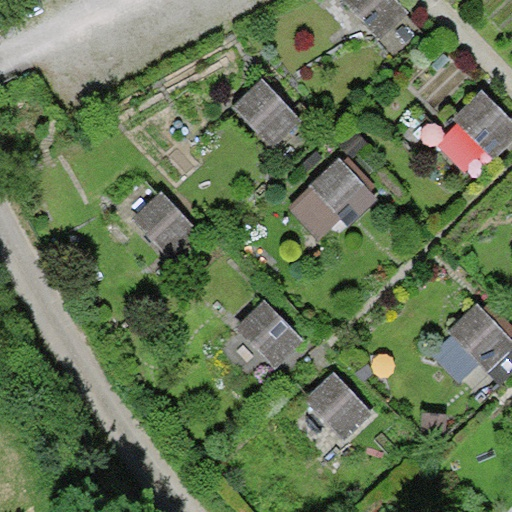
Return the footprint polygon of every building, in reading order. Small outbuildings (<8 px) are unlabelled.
[(394,0),(342,0),(376,38),(406,13),(394,0)] [(264,78),(230,109),(269,152),(303,121),(264,78)] [(511,134),(511,123),(479,93),(453,121),(491,156),(511,134)] [(375,201),(338,159),(286,204),(315,237),(337,217),(345,227),(375,201)] [(161,190),(130,220),(167,257),(198,228),(161,190)] [(260,300),(235,327),(275,366),(301,339),(260,300)] [(511,343),(477,305),(447,332),(497,386),(511,372),(511,343)] [(334,373),(303,401),(342,443),(373,415),(334,373)] [(421,417),(421,436),(444,437),(445,417),(421,417)]
